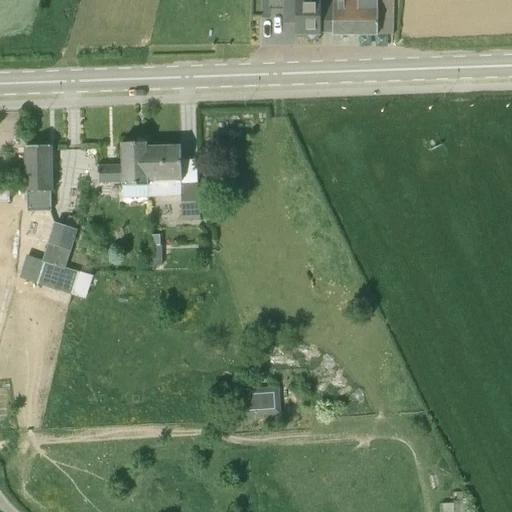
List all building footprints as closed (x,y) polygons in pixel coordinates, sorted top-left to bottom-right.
[(321,29),(321,0),(283,0),(283,27),(321,29)] [(394,35),(394,0),(330,0),(332,35),(394,35)] [(149,182),(147,139),(123,139),(122,164),(99,164),(98,185),(100,185),(100,195),(124,195),(124,197),(150,197),(149,182)] [(184,159),(183,141),(150,142),(150,181),(165,181),(165,194),(183,193),(183,219),(202,220),(198,159),(184,159)] [(51,191),(50,148),(50,147),(27,149),(27,150),(29,213),(51,211),(51,191)] [(73,295),(80,272),(79,272),(80,269),(68,265),(78,231),(56,224),(44,262),(45,263),(38,285),(73,295)] [(243,393),(243,396),(244,407),(249,407),(249,417),(262,417),(262,406),(258,406),(257,397),(257,392),(243,393)] [(464,500),(464,492),(453,493),(453,511),(465,511),(465,500),(464,500)]
